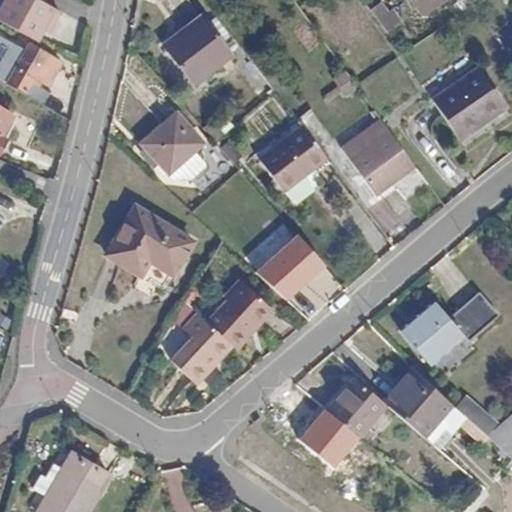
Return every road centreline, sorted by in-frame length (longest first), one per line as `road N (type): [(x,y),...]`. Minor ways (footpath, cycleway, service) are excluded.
road 1 (residential): [(193,442),(511,177)]
road 2 (residential): [(110,29),(40,312),(37,370)]
road 3 (residential): [(37,370),(156,443),(193,442)]
